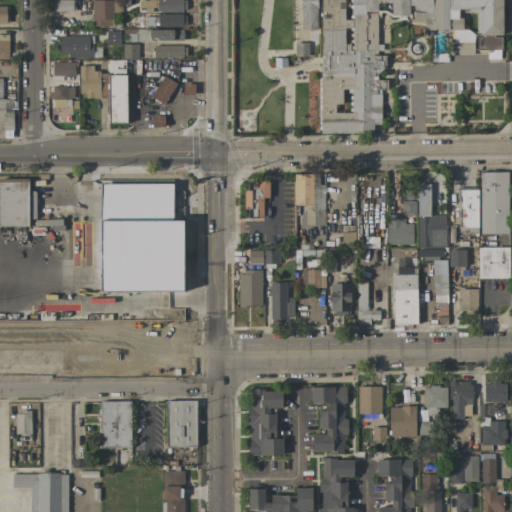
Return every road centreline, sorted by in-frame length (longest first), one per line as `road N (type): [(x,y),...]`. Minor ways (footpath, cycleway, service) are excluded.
road 1 (tertiary): [(511,148),(0,154)]
road 2 (secondary): [(511,339),(244,343),(217,353)]
road 3 (secondary): [(217,353),(511,357)]
road 4 (residential): [(219,388),(0,388)]
road 5 (tertiary): [(219,511),(217,353)]
road 6 (residential): [(35,154),(35,0)]
